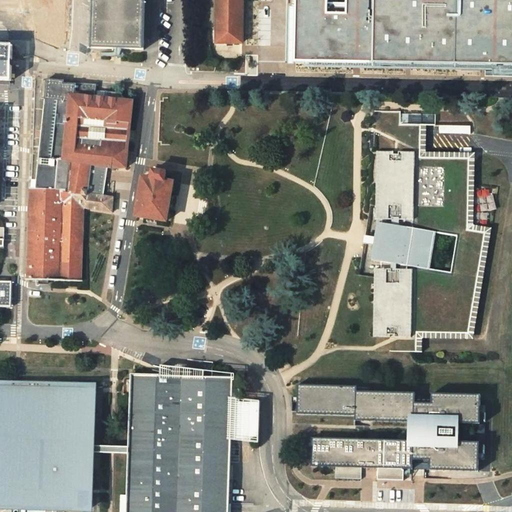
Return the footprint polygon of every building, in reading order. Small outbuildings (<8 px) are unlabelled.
[(69,19),(69,0),(0,0),(0,29),(59,31),(59,19),(69,19)] [(93,0),(92,48),(144,50),(144,41),(150,41),(151,0),(93,0)] [(216,0),(216,42),(243,43),(243,0),(216,0)] [(59,31),(69,31),(69,19),(59,19),(59,31)] [(0,80),(11,81),(12,47),(0,46),(0,80)] [(69,82),(47,80),(36,189),(31,189),(29,279),(52,279),(52,287),(67,287),(67,280),(81,280),(83,208),(113,212),(114,198),(87,194),(88,185),(83,184),(85,164),(91,165),(112,168),(127,167),(133,102),(122,101),(123,95),(106,93),(105,100),(96,99),(97,85),(77,83),(76,85),(69,85),(69,82)] [(412,115),(377,114),(377,126),(398,126),(412,126),(412,115)] [(438,124),(438,132),(470,133),(471,125),(438,124)] [(377,126),(371,126),(370,155),(376,155),(376,153),(398,153),(398,126),(377,126)] [(398,153),(376,153),(376,155),(375,206),(369,205),(359,275),(374,278),(373,337),(411,337),(411,332),(467,333),(484,233),(466,231),(467,160),(413,160),(413,154),(398,153)] [(152,179),(143,177),(136,216),(167,221),(173,182),(165,181),(166,173),(153,171),(152,179)] [(0,306),(11,307),(12,283),(0,282),(0,306)] [(233,378),(131,374),(128,496),(127,511),(228,511),(231,438),(257,439),(258,403),(232,402),(233,378)] [(12,383),(0,382),(0,505),(90,509),(93,385),(12,382),(12,383)] [(356,385),(298,384),(297,412),(355,414),(355,419),(413,421),(413,423),(410,424),(409,427),(408,431),(408,434),(410,438),(413,439),(413,441),(313,438),(313,466),(412,468),(412,459),(430,459),(429,470),(479,471),(479,443),(459,442),(460,423),(480,423),(481,395),(432,393),(431,404),(414,403),(415,393),(356,391),(356,385)] [(511,399),(496,400),(495,464),(511,466),(511,427),(511,399)]
